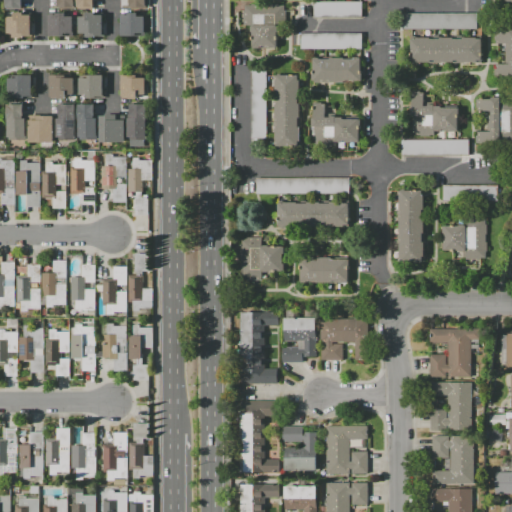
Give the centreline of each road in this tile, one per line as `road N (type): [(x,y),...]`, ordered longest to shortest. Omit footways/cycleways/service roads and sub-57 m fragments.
road 1 (primary): [(213,511),(214,50)]
road 2 (primary): [(172,0),(173,432)]
road 3 (residential): [(403,303),(392,309),(390,325),(399,511)]
